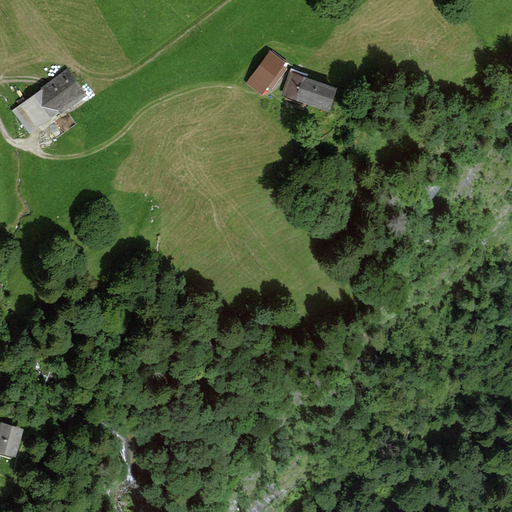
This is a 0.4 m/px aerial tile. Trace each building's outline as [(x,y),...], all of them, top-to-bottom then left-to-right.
[(250,81),(262,91),(267,84),(280,66),(283,68),(287,63),(280,58),(276,62),(269,56),(250,81)] [(267,84),(270,87),(284,69),(283,68),(280,66),(267,84)] [(38,124),(58,110),(58,109),(82,91),(67,71),(14,110),(29,130),(37,124),(38,124)] [(304,105),(305,100),(327,108),(334,90),(307,80),(307,77),(292,72),(287,87),(285,86),(283,93),(287,95),(286,98),(304,105)] [(1,425),(0,428),(0,447),(12,450),(18,429),(1,425)] [(0,488),(14,493),(25,459),(0,451),(0,488)]
